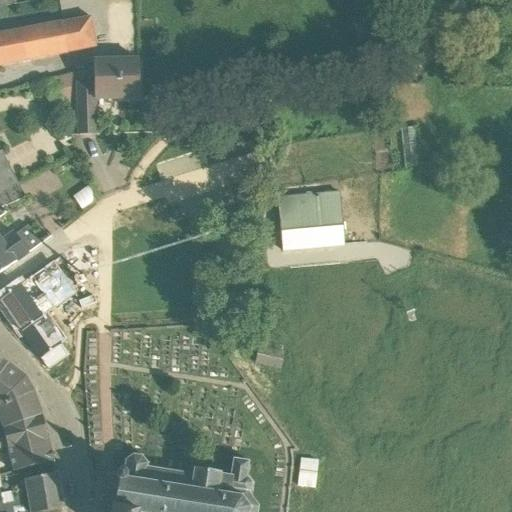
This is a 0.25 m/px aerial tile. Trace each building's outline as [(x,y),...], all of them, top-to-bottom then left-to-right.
[(0,0),(0,9),(15,7),(13,0),(0,0)] [(0,69),(95,51),(90,19),(0,36),(0,69)] [(92,85),(75,85),(77,138),(94,138),(93,104),(138,103),(137,61),(92,62),(92,85)] [(68,77),(49,82),(56,108),(68,105),(71,76),(68,77)] [(282,119),(272,121),(276,141),(285,140),(282,119)] [(23,199),(0,154),(0,153),(0,218),(7,214),(4,209),(23,199)] [(86,189),(71,200),(80,213),(97,201),(87,188),(86,189)] [(338,195),(276,201),(280,253),(343,249),(338,195)] [(0,274),(39,247),(26,229),(14,237),(11,234),(0,242),(0,241),(0,274)] [(68,357),(18,288),(0,301),(0,307),(46,372),(68,357)] [(257,347),(253,365),(278,372),(275,385),(288,388),(295,357),(257,347)] [(6,366),(0,363),(0,406),(29,390),(29,389),(24,391),(20,384),(20,377),(6,366)] [(52,463),(46,440),(40,417),(31,393),(0,410),(0,428),(0,429),(6,451),(11,473),(52,463)] [(111,511),(110,511),(256,511),(257,509),(246,495),(250,493),(251,486),(248,481),(245,481),(248,464),(231,462),(228,479),(192,472),(191,478),(147,471),(145,465),(140,459),(132,457),(130,458),(131,459),(125,463),(124,462),(123,464),(124,465),(122,474),(121,473),(120,473),(118,474),(117,474),(116,475),(115,476),(115,478),(115,479),(115,481),(116,482),(116,483),(118,484),(113,511),(111,511)] [(299,458),(298,488),(318,489),(319,459),(299,458)] [(0,490),(0,511),(55,511),(60,511),(55,477),(10,486),(11,491),(1,493),(0,490)] [(294,501),(293,511),(309,511),(310,501),(294,501)]
